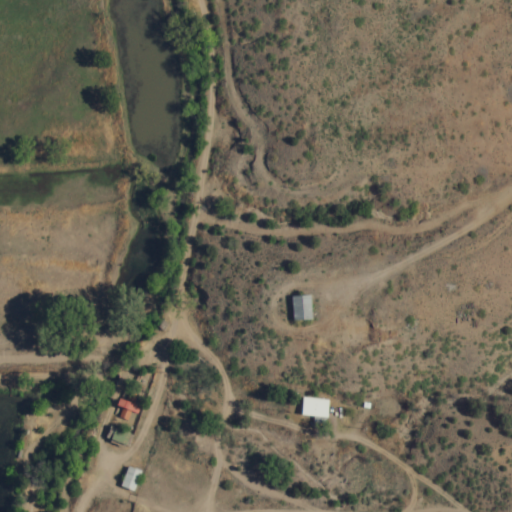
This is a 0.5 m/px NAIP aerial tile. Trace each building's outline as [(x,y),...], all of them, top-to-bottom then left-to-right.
[(289,296),(290,321),(309,320),(308,296),(289,296)] [(124,401),(132,404),(135,396),(127,393),(124,401)] [(324,419),(327,401),(301,397),(298,415),(324,419)] [(126,421),(129,412),(135,415),(138,407),(115,399),(112,406),(119,408),(116,418),(126,421)] [(118,488),(133,491),(138,470),(124,467),(118,488)]
